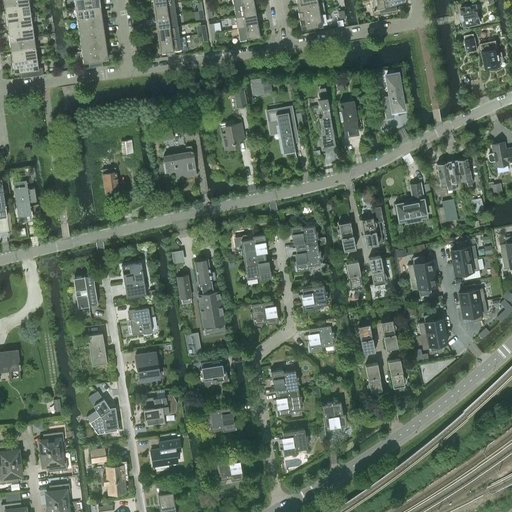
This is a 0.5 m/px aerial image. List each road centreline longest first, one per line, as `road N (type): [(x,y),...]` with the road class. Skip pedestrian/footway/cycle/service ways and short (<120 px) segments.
road 1 (residential): [(280,507),(255,359),(290,319),(271,196)]
road 2 (residential): [(142,511),(97,236)]
road 3 (residential): [(346,176),(511,97)]
road 4 (residential): [(97,236),(271,196)]
road 5 (residential): [(285,45),(420,22),(416,0)]
road 6 (residential): [(129,72),(285,45)]
road 7 (residential): [(280,507),(396,436)]
road 8 (residential): [(0,91),(129,72)]
